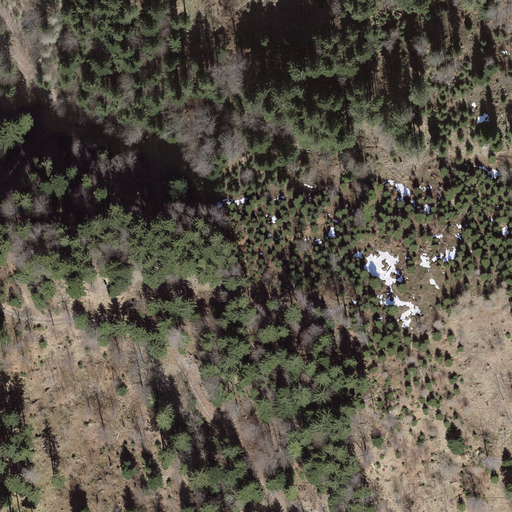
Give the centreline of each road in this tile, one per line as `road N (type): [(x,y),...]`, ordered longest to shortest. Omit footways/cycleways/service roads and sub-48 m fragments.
road 1 (track): [(0,310),(81,327),(140,327),(175,354),(282,511)]
road 2 (track): [(0,39),(57,111),(51,132),(0,196)]
